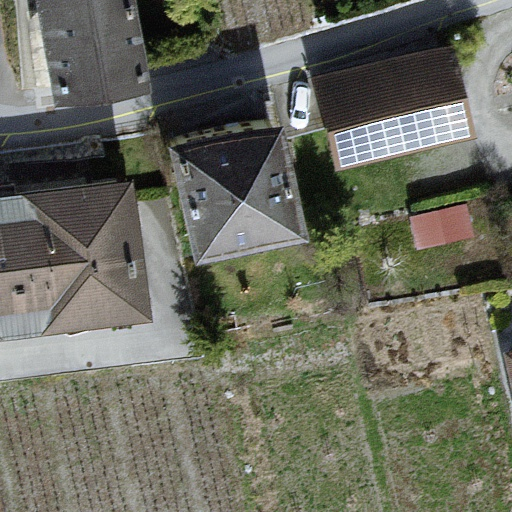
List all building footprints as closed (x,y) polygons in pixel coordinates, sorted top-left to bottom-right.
[(39,0),(52,82),(137,69),(133,48),(125,0),(39,0)] [(316,79),(326,122),(332,153),(398,137),(424,131),(461,122),(443,49),(380,64),(316,79)] [(321,123),(326,122),(316,79),(315,74),(271,85),(281,133),(289,131),(321,123)] [(267,116),(168,136),(189,235),(288,214),(281,185),(267,116)] [(427,145),(424,131),(398,137),(401,151),(427,145)] [(0,312),(130,295),(118,200),(116,180),(86,184),(0,194),(0,312)] [(445,238),(469,232),(462,203),(438,208),(445,238)]
